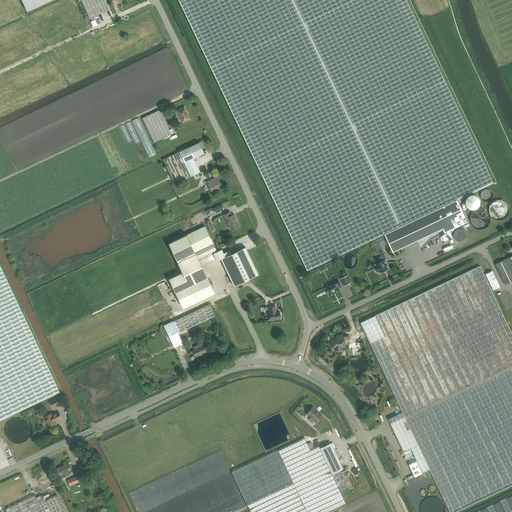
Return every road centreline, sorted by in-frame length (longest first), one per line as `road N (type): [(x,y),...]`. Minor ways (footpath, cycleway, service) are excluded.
road 1 (unclassified): [(306,326),(153,0)]
road 2 (tertiary): [(0,473),(232,366),(295,366)]
road 3 (unclassified): [(306,326),(511,233)]
road 4 (tertiary): [(400,511),(345,404),(295,366)]
